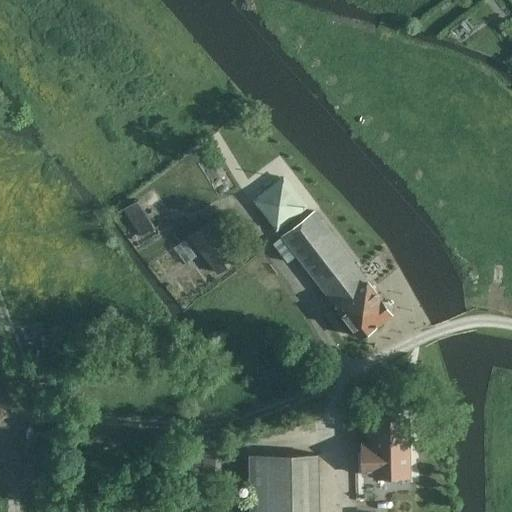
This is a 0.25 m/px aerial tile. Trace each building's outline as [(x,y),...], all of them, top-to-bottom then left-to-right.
[(141,236),(158,227),(143,198),(128,206),(141,236)] [(296,254),(333,302),(360,337),(393,313),(392,312),(393,306),(388,300),(383,300),(315,211),(272,242),(287,261),(296,254)] [(189,237),(216,273),(236,256),(209,221),(189,237)] [(45,341),(39,368),(51,371),(57,344),(45,341)] [(374,452),(363,453),(364,474),(374,474),(374,476),(411,475),(410,419),(373,420),(374,452)] [(287,455),(251,455),(251,511),(318,511),(318,453),(287,454),(287,455)]
